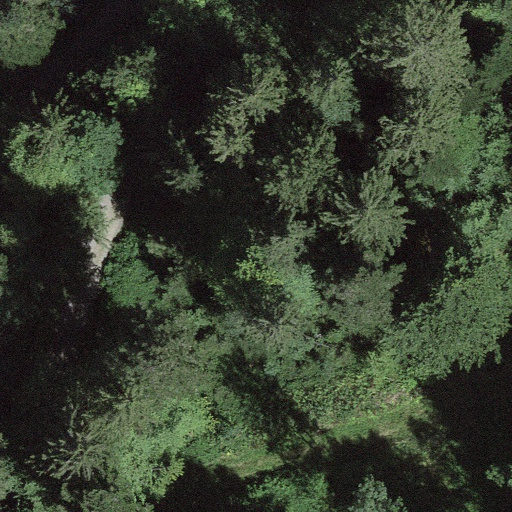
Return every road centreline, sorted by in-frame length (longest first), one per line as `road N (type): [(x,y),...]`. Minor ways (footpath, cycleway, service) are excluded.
road 1 (track): [(24,511),(92,241),(192,63),(242,0)]
road 2 (track): [(0,141),(121,0)]
